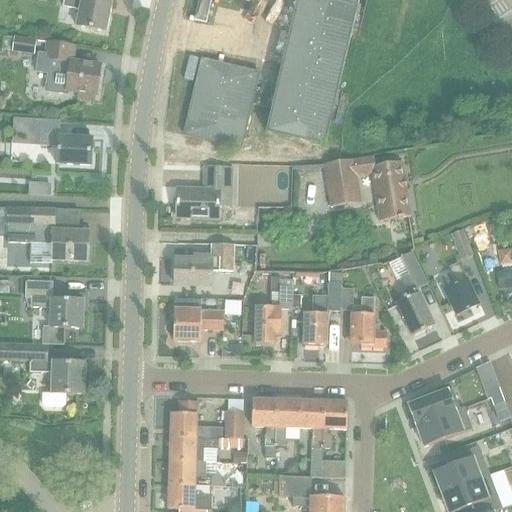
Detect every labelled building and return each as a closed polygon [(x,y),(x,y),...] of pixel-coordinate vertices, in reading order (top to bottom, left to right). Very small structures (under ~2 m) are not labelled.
[(106,33),(112,3),(94,0),(64,0),(63,8),(79,11),(76,28),(106,33)] [(219,0),(218,7),(281,25),(308,31),(314,10),(301,6),(302,0),(219,0)] [(404,0),(402,8),(412,10),(414,2),(404,0)] [(414,2),(412,10),(423,13),(425,5),(414,2)] [(281,25),(218,7),(216,7),(200,74),(203,75),(199,95),(196,94),(185,140),(189,141),(185,162),(229,161),(231,151),(261,159),(267,134),(272,116),(273,116),(279,89),(267,86),(281,25)] [(402,8),(401,17),(410,19),(412,10),(402,8)] [(412,10),(410,19),(421,21),(423,13),(412,10)] [(401,17),(399,25),(409,27),(410,19),(401,17)] [(410,19),(409,27),(419,29),(421,21),(410,19)] [(399,25),(397,33),(407,35),(409,27),(399,25)] [(409,27),(407,35),(417,38),(419,29),(409,27)] [(397,33),(395,41),(405,43),(407,35),(397,33)] [(407,35),(405,43),(416,46),(417,38),(407,35)] [(15,40),(14,52),(27,54),(32,54),(33,42),(15,40)] [(395,41),(393,49),(403,52),(405,43),(395,41)] [(38,56),(36,72),(49,74),(46,92),(66,95),(66,92),(96,96),(100,67),(71,63),(74,47),(47,43),(44,57),(38,56)] [(405,43),(403,52),(413,54),(416,46),(405,43)] [(393,49),(391,58),(401,60),(403,52),(393,49)] [(403,52),(401,60),(412,62),(413,54),(403,52)] [(391,58),(389,65),(399,68),(401,60),(391,58)] [(401,60),(399,68),(410,70),(412,62),(401,60)] [(389,65),(387,74),(397,76),(399,68),(389,65)] [(399,68),(397,76),(408,79),(410,70),(399,68)] [(387,74),(385,82),(396,84),(397,76),(387,74)] [(397,76),(396,84),(406,87),(408,79),(397,76)] [(385,82),(384,90),(394,92),(396,84),(385,82)] [(396,84),(394,92),(404,95),(406,87),(396,84)] [(384,90),(382,98),(392,100),(394,92),(384,90)] [(394,92),(392,100),(402,103),(404,95),(394,92)] [(382,98),(380,107),(390,109),(392,100),(382,98)] [(392,100),(390,109),(400,111),(402,103),(392,100)] [(372,128),(368,146),(395,152),(402,122),(375,115),(372,128)] [(91,167),(92,140),(58,138),(58,122),(33,121),(32,143),(37,144),(36,146),(57,147),(56,165),(91,167)] [(375,156),(323,165),(329,207),(360,203),(356,176),(371,174),(378,223),(412,218),(404,162),(377,166),(375,156)] [(178,191),(177,219),(219,220),(219,207),(231,207),(232,170),(206,169),(205,183),(210,183),(209,192),(178,191)] [(29,183),(28,196),(49,197),(50,185),(29,183)] [(0,209),(0,236),(8,237),(8,226),(7,226),(7,209),(0,209)] [(88,262),(88,234),(52,232),(52,228),(54,228),(55,211),(30,210),(7,209),(7,226),(8,226),(8,237),(8,244),(37,245),(52,245),(51,261),(88,262)] [(452,233),(460,257),(472,253),(463,229),(452,233)] [(413,255),(418,265),(435,256),(434,254),(438,252),(434,244),(413,255)] [(175,261),(175,287),(212,288),(212,272),(233,273),(234,246),(212,246),(212,259),(195,258),(195,262),(175,261)] [(500,249),(502,261),(511,259),(511,248),(511,247),(500,249)] [(418,265),(413,255),(411,252),(400,257),(408,274),(400,277),(410,297),(397,304),(413,337),(436,326),(417,288),(426,283),(418,265)] [(445,290),(457,315),(479,304),(458,262),(450,267),(458,283),(445,290)] [(304,314),(303,346),(327,346),(328,311),(340,311),(341,289),(341,284),(341,275),(329,274),(329,284),(328,297),(313,296),(312,315),(304,314)] [(280,280),(271,280),(270,309),(256,308),(255,345),(274,345),(274,336),(280,337),(281,311),(292,311),(292,307),(293,296),(293,285),(280,284),(280,280)] [(51,309),(50,329),(81,330),(82,303),(86,303),(86,296),(71,296),(71,302),(51,302),(52,284),(26,283),(26,299),(31,299),(31,308),(51,309)] [(341,289),(340,311),(352,311),(351,346),(361,346),(361,348),(385,349),(386,332),(379,332),(379,325),(373,325),(374,298),(361,297),(361,306),(353,306),(353,290),(341,289)] [(293,296),(292,307),(300,308),(301,296),(293,296)] [(201,311),(201,301),(175,301),(175,311),(174,311),(174,328),(173,343),(200,343),(200,331),(223,331),(224,313),(201,312),(201,311)] [(65,395),(84,396),(84,395),(84,388),(85,364),(84,364),(52,363),(52,365),(48,365),(49,348),(19,347),(0,346),(0,361),(19,362),(30,363),(29,373),(52,374),(51,394),(41,394),(41,404),(45,408),(61,409),(65,405),(65,395)] [(242,348),(232,348),(231,357),(241,357),(242,348)] [(487,392),(490,400),(491,399),(502,395),(499,388),(487,392)] [(408,406),(416,427),(460,411),(460,410),(452,390),(408,406)] [(491,399),(490,400),(493,407),(504,403),(502,395),(491,399)] [(265,448),(274,449),(275,402),(252,401),(251,429),(265,429),(265,448)] [(298,430),(299,403),(275,402),(274,449),(285,449),(285,430),(298,430)] [(170,439),(219,440),(221,440),(222,429),(196,429),(197,404),(179,403),(178,415),(171,415),(170,439)] [(320,463),(321,449),(323,403),(299,403),(298,430),(311,430),(311,448),(310,448),(309,470),(320,470),(320,463)] [(348,404),(323,403),(321,449),(332,450),(332,439),(330,436),(327,436),(328,431),(347,431),(348,404)] [(219,422),(220,408),(208,408),(207,421),(219,422)] [(460,411),(416,427),(416,428),(424,449),(472,431),(464,408),(460,410),(460,411)] [(242,441),(243,413),(226,413),(225,441),(242,441)] [(195,464),(206,464),(207,450),(219,450),(219,449),(219,440),(170,439),(169,463),(195,464)] [(219,440),(219,449),(242,450),(242,441),(225,441),(221,440),(219,440)] [(265,448),(265,460),(273,460),(274,449),(265,448)] [(441,495),(489,476),(482,455),(473,459),(470,451),(445,460),(448,468),(433,473),(441,495)] [(233,452),(233,463),(245,463),(245,453),(233,452)] [(206,464),(195,464),(169,463),(169,486),(209,488),(225,488),(225,483),(221,478),(206,478),(206,464)] [(345,464),(320,463),(320,470),(320,478),(345,479),(345,464)] [(286,468),(286,474),(297,475),(297,464),(291,464),(286,468)] [(309,470),(309,478),(320,478),(320,470),(309,470)] [(490,477),(489,476),(441,495),(447,511),(458,511),(462,511),(496,511),(502,510),(502,509),(490,477)] [(309,511),(343,511),(344,498),(310,497),(310,478),(278,478),(278,498),(292,498),(291,508),(309,508),(309,511)] [(209,496),(209,488),(169,486),(168,510),(210,511),(211,496),(209,496)] [(240,511),(240,503),(228,503),(227,511),(240,511)]
